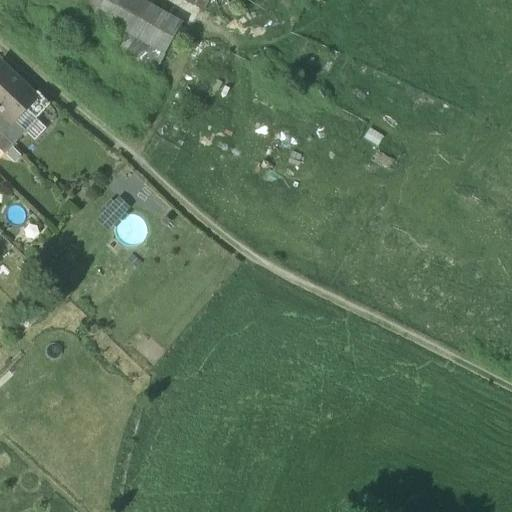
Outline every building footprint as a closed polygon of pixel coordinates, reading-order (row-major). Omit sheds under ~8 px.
[(102,0),(72,0),(81,5),(94,13),(102,0)] [(181,26),(136,0),(102,0),(94,13),(94,14),(164,55),(181,26)] [(177,0),(192,9),(197,0),(177,0)] [(124,36),(115,56),(139,67),(148,47),(124,36)] [(0,114),(10,124),(13,121),(25,109),(35,119),(49,104),(36,92),(33,96),(0,63),(0,114)] [(0,114),(0,133),(12,145),(25,132),(13,121),(10,124),(0,114)] [(0,152),(3,155),(12,145),(0,133),(0,152)]
